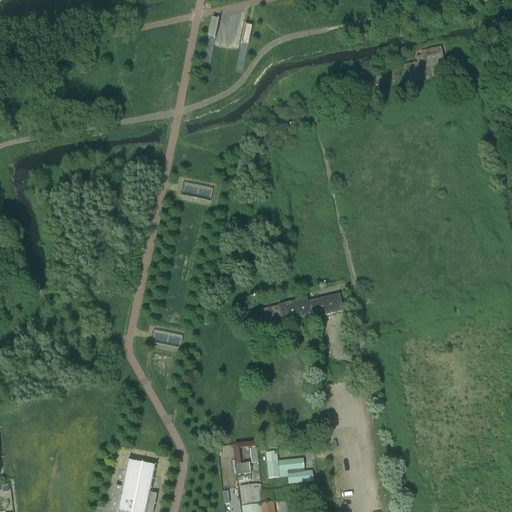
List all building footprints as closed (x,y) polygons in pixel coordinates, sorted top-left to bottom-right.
[(215,38),(219,19),(217,19),(214,19),(211,18),(208,36),(211,37),(214,37),(213,38),(215,38)] [(248,44),(251,27),(249,26),(248,26),(247,26),(245,25),(245,24),(244,24),(240,44),(241,44),(242,43),(244,44),(248,44)] [(442,48),(412,53),(415,68),(406,70),(408,81),(440,75),(438,63),(444,62),(442,48)] [(213,189),(183,183),(181,196),(210,202),(213,189)] [(245,328),(344,309),(341,293),(242,312),(245,328)] [(183,336),(153,330),(151,342),(180,349),(183,336)] [(258,463),(255,442),(236,445),(234,445),(236,464),(241,463),(239,449),(249,447),(251,463),(258,463)] [(279,472),(278,462),(277,453),(266,454),(268,479),(288,477),(287,471),(279,472)] [(302,459),(278,462),(279,472),(287,471),(288,477),(288,484),(312,482),(311,472),(302,472),(302,470),(303,469),(302,459)] [(153,476),(155,466),(127,460),(125,471),(122,488),(118,487),(115,486),(111,506),(115,507),(118,507),(116,511),(152,511),(156,495),(153,494),(149,493),(153,476)] [(237,475),(250,473),(249,464),(236,466),(237,475)] [(261,492),(261,491),(260,485),(257,485),(257,484),(239,486),(242,506),(260,504),(272,503),(271,491),(261,492)] [(260,504),(261,511),(273,511),(272,503),(260,504)]
